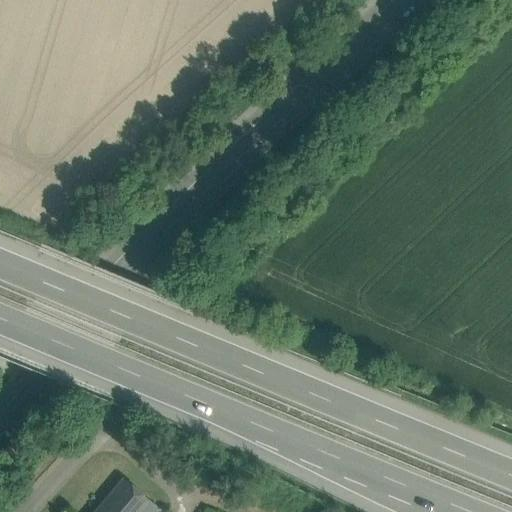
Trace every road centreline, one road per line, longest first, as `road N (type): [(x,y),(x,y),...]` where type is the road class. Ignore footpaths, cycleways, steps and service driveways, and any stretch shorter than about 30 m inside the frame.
road 1 (secondary): [(417,0),(107,278),(0,408)]
road 2 (motorway): [(511,478),(0,269)]
road 3 (motorway): [(0,315),(460,511)]
